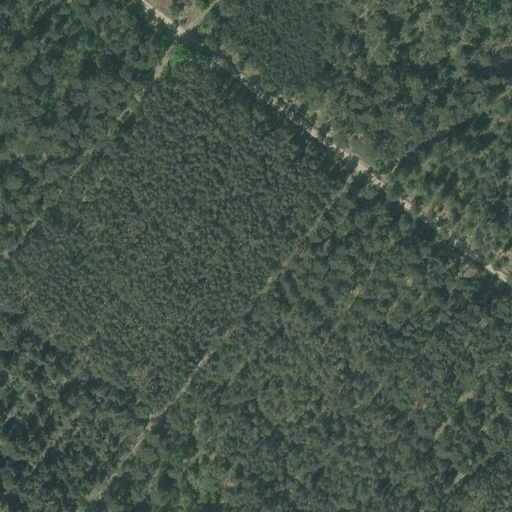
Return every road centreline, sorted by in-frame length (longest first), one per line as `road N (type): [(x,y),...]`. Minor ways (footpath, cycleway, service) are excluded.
road 1 (track): [(511,429),(457,470),(282,269),(157,419),(0,313)]
road 2 (track): [(136,0),(365,172)]
road 3 (track): [(511,282),(365,172)]
road 4 (track): [(365,172),(511,87)]
road 5 (track): [(78,511),(157,419)]
